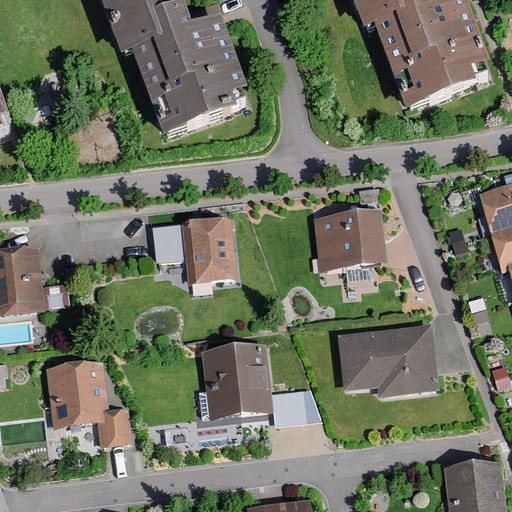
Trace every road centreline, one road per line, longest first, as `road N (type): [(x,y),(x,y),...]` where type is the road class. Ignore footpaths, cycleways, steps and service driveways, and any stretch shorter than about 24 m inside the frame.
road 1 (residential): [(333,466),(0,508)]
road 2 (residential): [(309,167),(0,207)]
road 3 (residential): [(465,382),(395,158)]
road 4 (residential): [(252,0),(309,167)]
